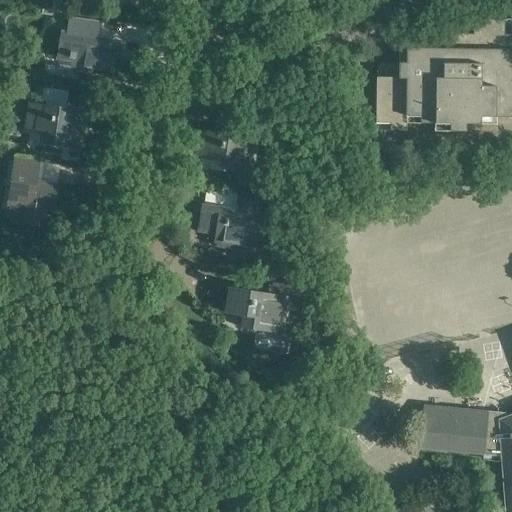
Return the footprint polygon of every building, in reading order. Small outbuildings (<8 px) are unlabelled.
[(96,39),(99,18),(69,13),(66,34),(61,33),(57,60),(72,62),(71,70),(96,74),(97,69),(115,72),(120,42),(96,39)] [(473,20),(473,35),(444,34),(443,50),(407,49),(406,63),(377,63),(376,123),(391,123),(391,130),(406,130),(406,124),(450,124),(450,132),(466,132),(466,125),(495,125),(495,117),(511,117),(511,110),(511,109),(511,64),(511,65),(511,35),(504,35),(504,21),(473,20)] [(29,105),(25,129),(43,132),(41,143),(83,149),(88,114),(29,105)] [(211,168),(252,174),(257,140),(199,131),(195,155),(212,157),(211,168)] [(25,220),(25,224),(42,227),(45,210),(53,211),(57,186),(36,183),(38,163),(6,159),(2,188),(4,188),(1,211),(8,212),(7,217),(25,220)] [(214,246),(256,252),(264,197),(239,194),(236,212),(201,207),(198,231),(216,234),(214,246)] [(268,291),(298,296),(298,299),(312,301),(307,281),(270,275),(268,291)] [(241,326),(282,333),(288,298),(228,288),(224,312),(243,315),(241,326)] [(511,511),(511,418),(508,420),(505,413),(425,405),(421,447),(504,455),(507,511),(511,511)] [(429,505),(434,511),(436,511),(446,505),(440,497),(429,505)]
